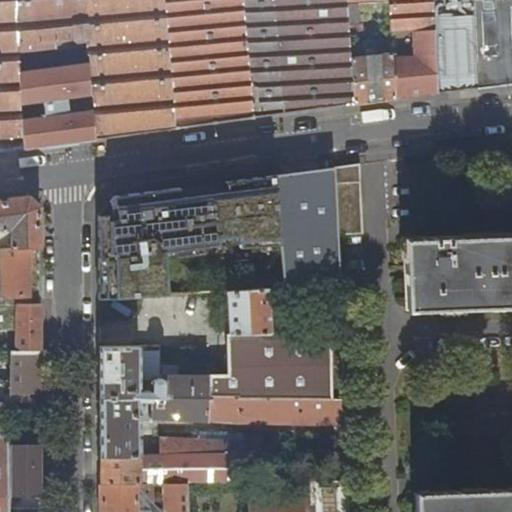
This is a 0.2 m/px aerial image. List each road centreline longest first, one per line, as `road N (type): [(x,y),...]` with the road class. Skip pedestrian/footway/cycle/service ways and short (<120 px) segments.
road 1 (residential): [(64,166),(511,111)]
road 2 (residential): [(64,166),(68,511)]
